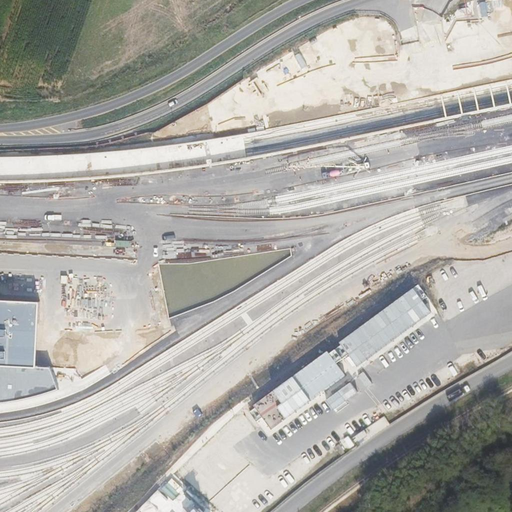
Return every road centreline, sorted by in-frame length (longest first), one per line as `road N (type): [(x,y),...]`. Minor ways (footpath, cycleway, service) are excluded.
road 1 (primary): [(0,140),(77,139),(124,127),(288,32),(366,0)]
road 2 (primary): [(298,0),(136,94),(0,129)]
road 3 (unclassified): [(283,511),(394,427),(511,361)]
